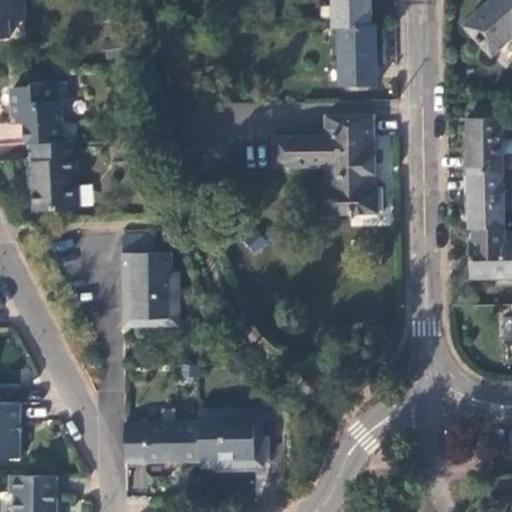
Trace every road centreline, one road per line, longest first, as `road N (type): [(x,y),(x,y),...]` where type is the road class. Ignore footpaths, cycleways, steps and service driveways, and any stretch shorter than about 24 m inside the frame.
road 1 (residential): [(447,381),(424,330),(421,0)]
road 2 (residential): [(109,511),(108,473),(0,249)]
road 3 (residential): [(311,511),(365,441),(447,381)]
